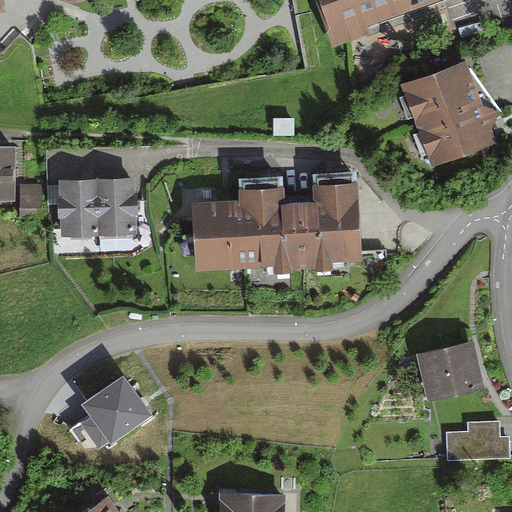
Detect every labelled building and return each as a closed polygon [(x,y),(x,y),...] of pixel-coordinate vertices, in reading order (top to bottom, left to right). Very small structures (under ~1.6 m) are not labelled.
[(325,0),(337,33),(429,0),(325,0)] [(478,103),(464,65),(406,87),(420,125),(478,103)] [(492,140),(478,103),(420,125),(435,162),(492,140)] [(274,119),(274,134),(295,135),(295,119),(274,119)] [(13,148),(0,147),(0,196),(13,196),(13,148)] [(130,182),(96,183),(98,232),(133,230),(130,182)] [(96,183),(62,185),(64,233),(98,232),(96,183)] [(243,202),(195,204),(197,264),(361,257),(358,184),(321,185),(322,194),(285,196),(284,187),(243,189),(243,202)] [(22,186),(23,219),(39,219),(38,186),(22,186)] [(470,346),(423,357),(433,397),(479,387),(470,346)] [(153,411),(123,366),(82,394),(92,411),(72,424),(89,450),(110,436),(111,439),(153,411)] [(507,459),(506,424),(447,427),(448,462),(507,459)] [(280,511),(281,500),(224,497),(223,511),(280,511)]
